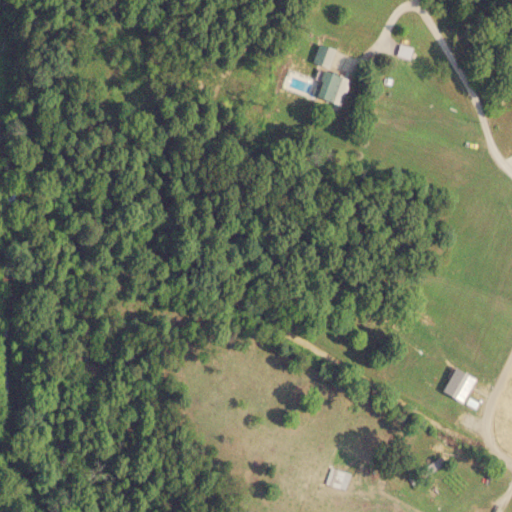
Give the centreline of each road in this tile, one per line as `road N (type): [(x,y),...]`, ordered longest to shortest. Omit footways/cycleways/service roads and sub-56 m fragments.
road 1 (residential): [(511,462),(27,196),(0,197)]
road 2 (track): [(508,460),(487,436),(485,415),(511,353),(507,171),(422,3)]
